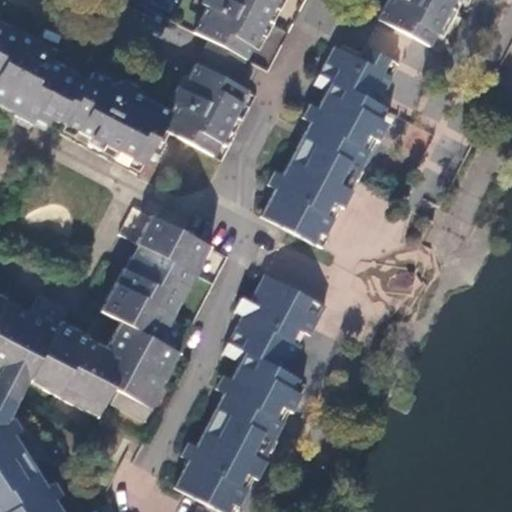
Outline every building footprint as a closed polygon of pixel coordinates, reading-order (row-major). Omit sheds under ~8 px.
[(203,0),(200,6),(205,9),(192,32),(210,42),(242,59),(244,60),(276,0),(203,0)] [(387,0),(387,1),(378,19),(430,47),(456,0),(387,0)] [(0,72),(2,73),(0,75),(0,107),(20,118),(33,124),(34,122),(48,129),(53,120),(65,127),(87,83),(50,63),(54,54),(20,36),(0,25),(0,72)] [(242,59),(210,42),(198,65),(230,82),(242,59)] [(340,49),(335,47),(315,84),(328,92),(318,109),(310,105),(303,118),(311,123),(283,175),(275,171),(267,185),(276,189),(262,215),(323,248),(328,238),(325,237),(341,207),(344,208),(364,170),(361,169),(376,140),(379,142),(388,124),(380,120),(385,110),(372,103),(378,92),(384,95),(399,65),(365,46),(361,54),(343,44),(340,49)] [(230,82),(198,65),(189,81),(176,104),(170,115),(132,95),(135,90),(121,83),(118,88),(111,84),(92,74),(87,83),(65,127),(142,167),(162,131),(212,157),(247,92),(230,82)] [(59,323),(67,308),(59,305),(39,294),(28,312),(4,300),(0,297),(0,393),(18,403),(29,382),(96,418),(104,404),(140,422),(177,353),(159,342),(210,245),(152,215),(137,244),(124,269),(102,311),(113,317),(112,319),(118,322),(104,347),(98,344),(59,323)] [(391,270),(388,286),(409,290),(412,274),(391,270)] [(325,307),(265,275),(250,303),(242,299),(235,312),(243,316),(223,354),(230,358),(240,363),(231,380),(224,376),(217,389),(224,393),(219,403),(196,447),(189,443),(182,456),(189,460),(175,486),(223,511),(239,511),(241,509),(239,507),(248,490),(239,485),(245,474),(256,480),(266,462),(258,458),(263,448),(271,452),(277,442),(274,441),(283,424),(274,419),(280,407),(292,413),(308,385),(290,375),(296,365),(293,363),(301,346),(292,342),(299,329),(310,335),(325,307)] [(0,410),(10,416),(18,403),(0,393),(0,410)] [(61,511),(54,500),(62,496),(54,483),(47,487),(28,456),(7,424),(10,416),(0,410),(0,511),(61,511)]
